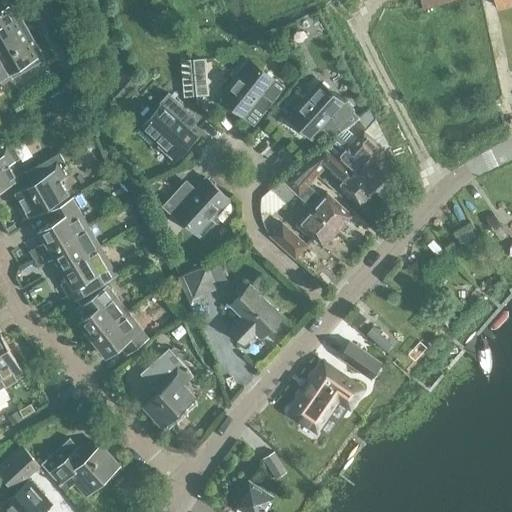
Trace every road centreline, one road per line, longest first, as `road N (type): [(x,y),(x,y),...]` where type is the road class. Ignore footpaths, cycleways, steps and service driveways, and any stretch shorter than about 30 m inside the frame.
road 1 (residential): [(152,457),(26,320),(0,273)]
road 2 (residential): [(189,487),(336,309)]
road 3 (residential): [(336,309),(468,170)]
road 4 (residential): [(336,309),(261,241),(249,186)]
road 5 (residential): [(240,187),(214,161),(226,143),(260,168),(249,186)]
